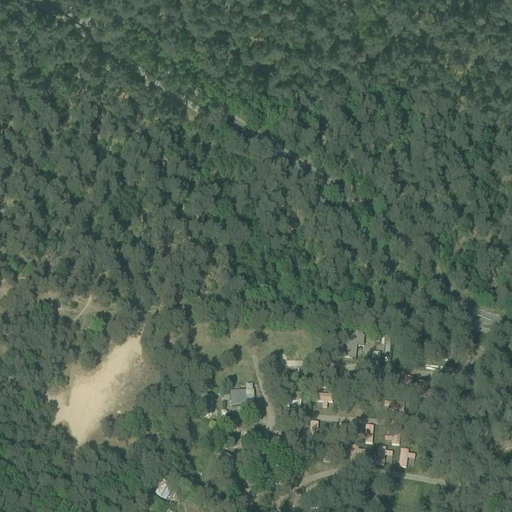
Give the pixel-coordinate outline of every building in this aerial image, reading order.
[(207,326),(190,325),(190,334),(201,335),(200,343),(206,343),(207,326)] [(364,360),(365,333),(340,332),(340,359),(364,360)] [(287,371),(287,386),(302,386),(302,371),(287,371)] [(403,394),(411,395),(412,378),(404,377),(403,394)] [(428,397),(428,383),(420,383),(420,397),(428,397)] [(229,391),(230,407),(253,406),(253,391),(229,391)] [(332,403),(331,394),(315,395),(316,404),(332,403)] [(211,416),(212,396),(197,395),(196,416),(211,416)] [(317,437),(319,423),(310,422),(308,435),(317,437)] [(338,424),(337,439),(346,440),(347,425),(338,424)] [(361,436),(360,443),(373,444),(374,426),(364,426),(364,436),(361,436)] [(384,457),(392,457),(392,452),(386,452),(386,448),(377,448),(376,465),(383,466),(384,457)] [(406,469),(407,464),(413,465),(415,455),(409,455),(409,451),(400,450),(397,468),(406,469)] [(350,453),(350,463),(363,463),(363,452),(350,453)] [(161,481),(154,496),(167,502),(174,486),(161,481)]
